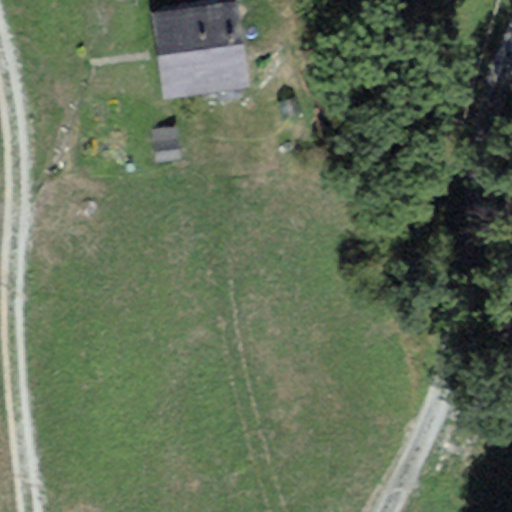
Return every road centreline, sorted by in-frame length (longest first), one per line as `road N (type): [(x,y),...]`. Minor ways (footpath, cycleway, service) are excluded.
road 1 (track): [(28,511),(14,405),(21,167),(0,40)]
road 2 (track): [(511,57),(483,150),(470,300),(423,451),(392,511)]
